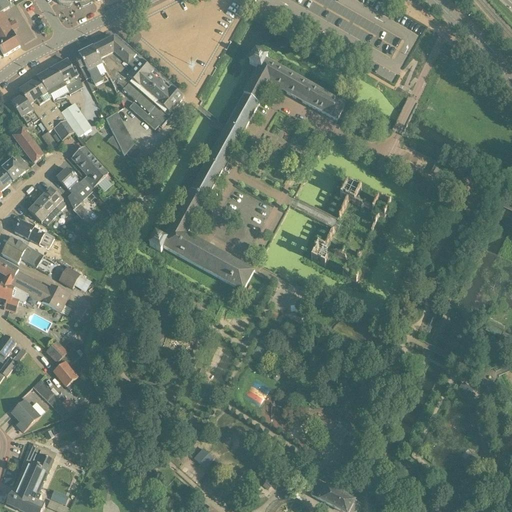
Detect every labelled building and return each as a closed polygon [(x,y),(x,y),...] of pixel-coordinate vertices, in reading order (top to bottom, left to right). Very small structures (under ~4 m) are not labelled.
[(0,0),(0,11),(1,14),(2,14),(9,9),(3,0),(0,0)] [(55,0),(57,3),(58,4),(59,5),(60,6),(62,7),(63,7),(64,8),(65,8),(70,8),(72,5),(79,5),(81,9),(82,9),(83,8),(84,8),(85,8),(92,5),(90,0),(55,0)] [(0,51),(4,58),(20,49),(12,32),(18,29),(15,23),(9,26),(2,14),(1,14),(0,11),(0,51)] [(123,92),(124,92),(148,68),(145,66),(145,67),(117,42),(117,41),(116,42),(113,39),(93,49),(107,75),(112,86),(116,82),(124,91),(123,92)] [(107,75),(93,49),(79,56),(81,59),(76,61),(92,94),(98,91),(96,88),(103,84),(101,78),(107,75)] [(243,295),(254,274),(186,237),(222,172),(228,175),(231,169),(226,166),(269,86),(337,123),(345,108),(343,107),(264,64),(265,62),(255,56),(250,66),(259,71),(227,130),(223,128),(220,132),(224,135),(219,144),(166,241),(157,237),(149,250),(161,256),(163,252),(243,295)] [(68,63),(55,70),(66,90),(73,85),(72,82),(75,81),(80,89),(82,87),(79,79),(74,71),(73,72),(68,63)] [(148,68),(124,92),(150,116),(149,117),(134,104),(129,110),(150,128),(155,123),(162,129),(174,116),(174,115),(172,117),(170,115),(183,100),(171,89),(148,68)] [(37,80),(50,99),(53,104),(69,95),(66,90),(55,70),(37,80)] [(20,92),(22,95),(30,108),(40,121),(42,124),(47,130),(49,133),(49,134),(53,131),(60,127),(66,122),(61,115),(53,104),(50,99),(37,80),(20,92)] [(30,108),(22,95),(17,98),(16,96),(7,102),(11,106),(12,105),(17,113),(18,113),(28,127),(33,123),(34,125),(40,121),(30,108)] [(74,106),(61,115),(66,122),(74,135),(75,135),(78,140),(91,131),(74,106)] [(120,119),(117,114),(107,121),(109,127),(120,119)] [(109,127),(112,133),(123,125),(120,119),(109,127)] [(66,122),(60,127),(53,131),(62,143),(74,135),(66,122)] [(161,130),(162,129),(155,123),(150,128),(155,132),(159,128),(161,130)] [(43,133),(47,130),(42,124),(38,127),(43,133)] [(112,133),(115,139),(126,130),(123,125),(112,133)] [(115,139),(118,146),(129,135),(126,130),(115,139)] [(34,165),(43,158),(23,131),(13,139),(34,165)] [(49,134),(49,133),(42,138),(50,151),(57,146),(49,134)] [(56,135),(53,137),(57,144),(61,141),(56,135)] [(118,146),(121,152),(132,141),(129,135),(118,146)] [(126,156),(135,146),(132,141),(121,152),(124,158),(126,156)] [(140,151),(135,146),(126,156),(131,161),(140,151)] [(85,180),(92,188),(94,190),(108,177),(83,150),(73,159),(79,166),(87,179),(85,180)] [(145,155),(140,151),(131,161),(136,165),(145,155)] [(150,160),(145,155),(136,165),(141,170),(150,160)] [(4,180),(10,187),(13,184),(14,184),(30,170),(18,157),(0,172),(6,179),(4,180)] [(419,171),(437,180),(442,171),(423,162),(419,171)] [(84,189),(81,186),(67,171),(57,180),(72,196),(68,199),(74,212),(73,213),(82,222),(84,220),(90,225),(96,220),(89,215),(80,206),(84,203),(77,196),(84,189)] [(6,179),(0,172),(0,194),(10,187),(4,180),(6,179)] [(360,192),(346,186),(339,200),(345,203),(348,204),(354,206),(354,205),(355,203),(360,192)] [(50,190),(44,197),(61,214),(66,209),(63,203),(64,203),(50,190)] [(53,223),(61,214),(44,197),(35,207),(53,223)] [(392,207),(378,201),(373,211),(372,213),(371,215),(377,218),(379,219),(385,221),(392,207)] [(345,203),(323,251),(326,252),(348,204),(345,203)] [(373,211),(355,203),(354,205),(372,213),(373,211)] [(30,219),(33,218),(42,226),(42,225),(48,228),(53,223),(35,207),(29,214),(28,217),(30,219)] [(356,217),(349,214),(346,220),(345,219),(343,223),(348,225),(346,229),(346,230),(348,226),(352,227),(345,244),(338,241),(335,248),(342,251),(338,259),(341,260),(345,252),(356,257),(365,238),(356,234),(354,240),(351,238),(362,215),(358,213),(356,217)] [(377,218),(355,266),(358,267),(379,219),(377,218)] [(125,219),(122,222),(129,231),(132,226),(125,219)] [(21,224),(15,234),(15,235),(28,242),(35,245),(39,239),(32,235),(34,231),(21,224)] [(28,249),(12,240),(2,257),(18,266),(21,261),(37,270),(43,259),(28,249)] [(323,251),(317,248),(310,262),(324,268),(328,259),(330,256),(331,254),(326,252),(323,251)] [(348,264),(330,256),(328,259),(346,267),(348,264)] [(25,305),(29,297),(60,314),(70,297),(51,288),(51,289),(19,273),(16,271),(0,262),(0,273),(7,278),(4,285),(2,284),(0,292),(0,297),(8,300),(5,311),(16,314),(19,303),(25,305)] [(355,266),(348,263),(348,264),(346,267),(342,277),(356,283),(362,269),(358,267),(355,266)] [(59,283),(73,291),(75,288),(85,294),(91,285),(67,270),(59,283)] [(137,292),(146,286),(142,279),(133,285),(137,292)] [(279,315),(272,311),(269,317),(276,321),(279,315)] [(499,339),(502,334),(504,328),(490,321),(487,327),(485,332),(499,339)] [(181,330),(187,335),(191,329),(185,325),(181,330)] [(6,338),(0,346),(0,355),(6,360),(16,346),(6,338)] [(64,365),(55,373),(54,374),(70,393),(81,384),(72,374),(75,372),(70,367),(80,359),(75,353),(68,356),(57,344),(46,354),(58,366),(61,362),(64,365)] [(64,349),(69,355),(74,350),(69,344),(64,349)] [(249,359),(264,367),(273,349),(264,344),(261,349),(256,346),(249,359)] [(16,367),(26,355),(22,352),(12,364),(16,367)] [(0,373),(7,379),(16,367),(12,364),(9,362),(0,373)] [(387,374),(388,374),(391,376),(395,366),(387,362),(383,372),(387,374)] [(43,387),(39,384),(33,389),(37,393),(43,387)] [(55,399),(49,394),(44,399),(50,405),(55,399)] [(71,415),(56,399),(55,399),(50,405),(64,420),(71,415)] [(141,415),(138,401),(129,404),(129,401),(121,403),(126,422),(134,420),(133,417),(141,415)] [(12,415),(13,417),(21,425),(17,428),(24,434),(40,419),(25,403),(12,415)] [(358,430),(338,415),(333,422),(353,437),(358,430)] [(378,426),(371,437),(377,441),(384,430),(378,426)] [(360,445),(370,452),(377,442),(367,435),(360,445)] [(511,435),(498,449),(503,455),(510,449),(511,447),(511,435)] [(7,507),(18,511),(42,511),(44,508),(40,506),(42,501),(38,499),(57,456),(34,446),(26,465),(28,466),(14,497),(12,496),(7,507)] [(354,481),(367,456),(350,446),(341,461),(335,458),(327,475),(334,479),(337,473),(354,481)] [(463,466),(470,473),(481,462),(475,455),(463,466)] [(304,491),(310,481),(305,478),(299,488),(304,491)] [(359,504),(319,483),(311,497),(339,511),(356,511),(357,510),(356,509),(359,504)] [(295,500),(301,489),(295,487),(290,497),(295,500)] [(68,510),(50,502),(47,508),(47,509),(53,511),(67,511),(69,510),(68,510)]
